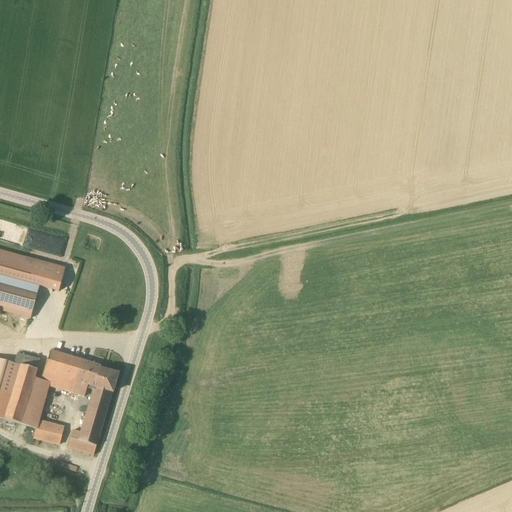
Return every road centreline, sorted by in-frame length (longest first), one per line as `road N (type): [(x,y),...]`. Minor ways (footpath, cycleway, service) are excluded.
road 1 (residential): [(86,511),(150,314),(154,274),(135,240),(0,194)]
road 2 (track): [(511,202),(220,265),(180,262),(169,316),(159,333),(145,331)]
